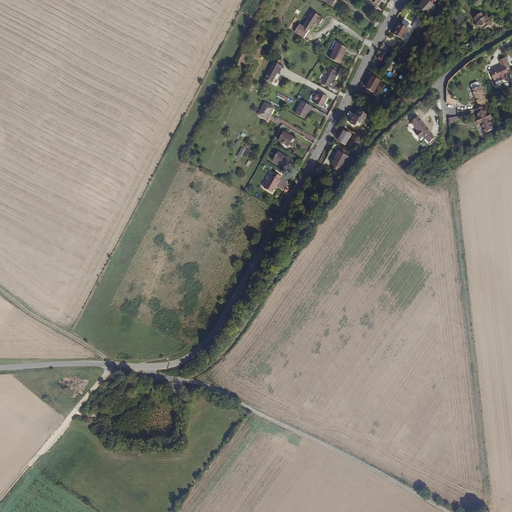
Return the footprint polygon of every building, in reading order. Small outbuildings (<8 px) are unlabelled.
[(429,0),(422,0),(420,3),(418,5),(428,14),(436,6),(429,0)] [(299,23),(294,31),(304,38),(309,30),(310,31),(316,22),(319,24),(323,19),(320,17),(320,16),(312,11),(302,26),(299,23)] [(482,25),(484,29),(488,26),(491,26),(491,21),(488,21),(488,18),(486,15),(484,16),(481,12),(473,18),(476,22),(476,25),(482,25)] [(402,39),(408,28),(400,24),(394,34),(402,39)] [(335,41),(331,50),(334,51),(330,59),(340,64),(348,49),(343,47),(344,46),(335,41)] [(379,52),(373,62),(378,64),(383,54),(379,52)] [(508,74),(506,69),(509,68),(505,57),(499,60),(501,66),(490,71),(493,80),(499,77),(500,80),(505,78),(504,75),(508,74)] [(285,66),(274,60),(264,79),(272,83),(278,72),(281,74),(285,66)] [(330,68),(321,82),(329,86),(333,79),(335,80),(339,73),(337,72),(330,68)] [(375,93),(382,81),(372,75),(365,88),(375,93)] [(485,99),(480,86),(479,86),(472,89),(477,103),(479,102),(481,106),(483,105),(489,103),(487,98),(485,99)] [(322,107),(328,97),(320,92),(314,103),(322,107)] [(305,119),(310,110),(312,108),(312,107),(302,101),(301,102),(299,105),(295,113),(305,119)] [(267,115),(272,106),(265,102),(258,114),(267,119),(269,116),(267,115)] [(491,118),(489,111),(486,112),(483,105),(481,106),(475,108),(478,116),(474,117),(477,124),(481,123),(484,131),(492,128),(489,119),(491,118)] [(354,113),(349,122),(356,126),(358,122),(363,125),(368,115),(359,109),(356,114),(354,113)] [(431,131),(418,116),(411,123),(418,131),(416,134),(421,139),(423,136),(429,143),(435,137),(430,131),(431,131)] [(346,145),(352,135),(343,129),(337,140),(346,145)] [(283,131),(278,140),(288,146),(293,137),(283,131)] [(251,155),(248,153),(250,149),(247,147),(241,157),(245,159),(246,157),(249,158),(251,155)] [(339,151),(333,163),(332,165),(342,169),(348,156),(339,151)] [(278,152),(273,161),(284,168),(290,158),(278,152)] [(282,176),(274,172),(264,189),(272,194),(280,181),(280,180),(282,176)] [(169,335),(173,329),(167,324),(162,330),(169,335)]
